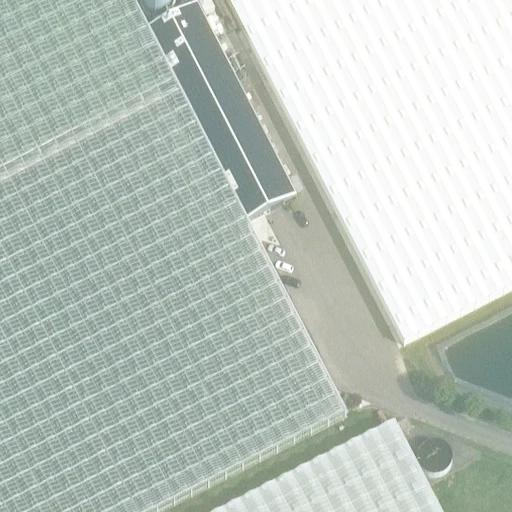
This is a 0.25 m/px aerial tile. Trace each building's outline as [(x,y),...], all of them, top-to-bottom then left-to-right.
[(196,7),(147,32),(130,0),(0,0),(0,511),(160,511),(345,418),(247,226),(296,201),(214,41),(196,7)] [(168,11),(169,9),(170,6),(170,4),(170,1),(170,0),(141,0),(141,2),(142,4),(142,7),(143,9),(145,11),(146,13),(148,14),(150,15),(153,16),(155,17),(157,17),(160,16),(162,15),(164,14),(166,13),(168,11)] [(198,6),(204,17),(214,12),(208,0),(198,6)] [(511,0),(224,0),(403,347),(511,290),(511,0)] [(437,511),(394,427),(227,511),(437,511)]
